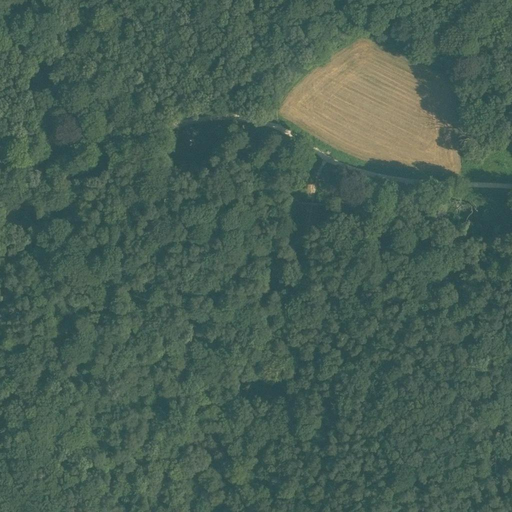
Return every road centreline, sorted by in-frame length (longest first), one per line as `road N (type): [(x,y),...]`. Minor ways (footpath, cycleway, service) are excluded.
road 1 (track): [(0,433),(61,384),(67,337),(113,260),(150,224),(205,196),(259,121)]
road 2 (track): [(0,138),(95,139),(228,116),(259,121)]
road 3 (track): [(379,175),(385,259),(428,323),(459,343),(511,331)]
road 4 (track): [(325,157),(379,175),(511,185)]
